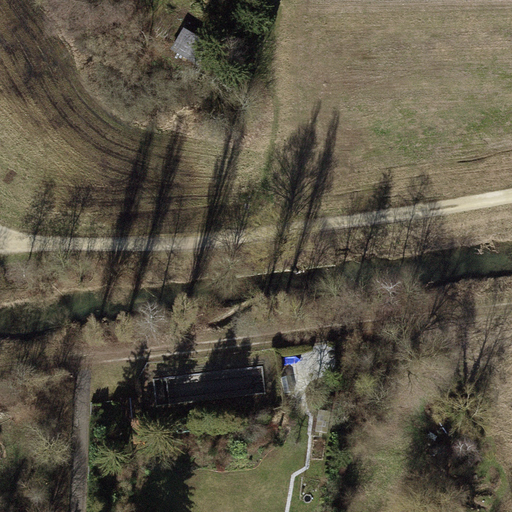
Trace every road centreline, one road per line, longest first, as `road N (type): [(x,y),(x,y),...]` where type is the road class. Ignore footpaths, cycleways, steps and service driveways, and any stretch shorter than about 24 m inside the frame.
road 1 (track): [(511,310),(0,369)]
road 2 (track): [(511,193),(369,215),(20,244)]
